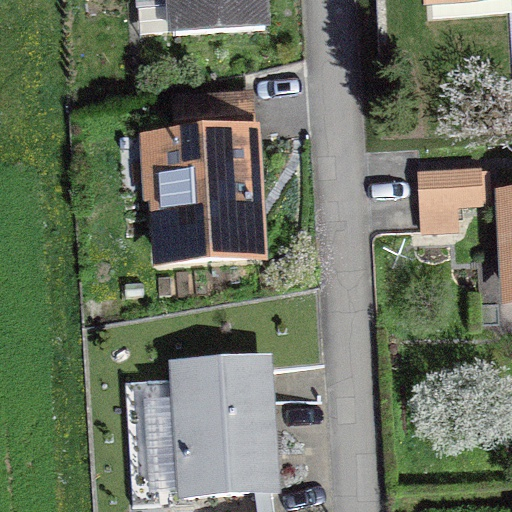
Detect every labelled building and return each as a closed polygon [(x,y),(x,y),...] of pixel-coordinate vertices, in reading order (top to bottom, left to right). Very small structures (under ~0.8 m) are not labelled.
[(261,33),(259,0),(133,0),(134,14),(168,12),(170,39),(261,33)] [(254,261),(244,103),(175,107),(178,146),(152,147),(160,267),(254,261)] [(478,210),(476,178),(416,181),(419,238),(454,236),(453,211),(478,210)] [(511,299),(511,206),(502,207),(507,300),(511,299)] [(182,500),(268,495),(261,369),(174,374),(182,500)]
